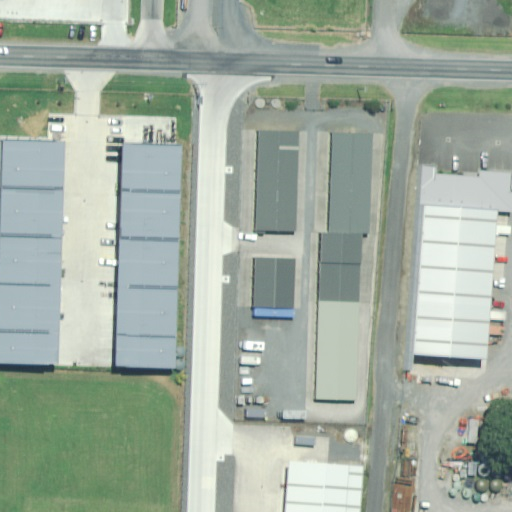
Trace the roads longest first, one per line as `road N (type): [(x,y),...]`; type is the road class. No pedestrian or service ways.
road 1 (tertiary): [(511,70),(0,56)]
road 2 (unknown): [(405,67),(394,393),(456,397)]
